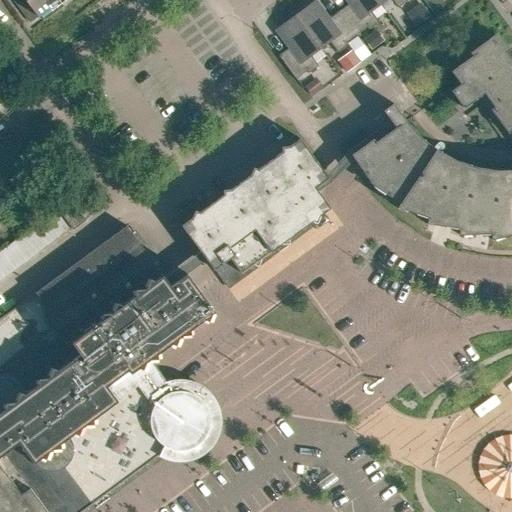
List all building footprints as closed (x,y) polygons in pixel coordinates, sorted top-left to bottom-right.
[(27,4),(24,0),(21,0),(16,4),(20,9),(27,4)] [(24,0),(27,4),(30,8),(34,13),(37,17),(60,0),(24,0)] [(338,12),(356,36),(366,28),(367,30),(377,23),(370,12),(380,5),(376,0),(345,0),(348,4),(338,12)] [(435,13),(445,6),(441,0),(433,0),(428,4),(435,13)] [(329,42),(337,53),(347,45),(346,43),(356,36),(338,12),(328,19),(315,2),(296,16),(319,49),(329,42)] [(416,27),(430,17),(421,3),(406,14),(416,27)] [(23,13),(30,8),(27,4),(20,9),(23,13)] [(27,18),(34,13),(30,8),(23,13),(27,18)] [(37,17),(34,13),(27,18),(30,23),(37,17)] [(319,49),(296,16),(276,31),(288,48),(278,56),(295,80),(306,72),(307,74),(318,66),(310,56),(319,49)] [(363,40),(371,51),(381,44),(373,33),(363,40)] [(432,156),(415,142),(400,126),(406,121),(393,104),(383,111),(395,128),(373,144),(361,128),(342,141),(354,158),(376,183),(401,203),(429,218),(429,219),(430,219),(438,217),(438,216),(453,221),(453,222),(458,228),(460,229),(461,229),(491,234),(511,233),(511,61),(506,53),(503,49),(496,39),(451,72),(460,85),(451,91),(464,109),(480,97),(511,140),(511,177),(495,177),(473,174),(452,167),(432,156)] [(346,74),(360,63),(354,55),(340,66),(346,74)] [(311,97),(323,88),(315,78),(304,87),(311,97)] [(225,286),(330,208),(315,188),(328,178),(300,139),(181,226),(225,286)] [(73,231),(86,221),(72,202),(59,212),(73,231)] [(70,230),(56,211),(45,219),(59,238),(70,230)] [(59,238),(45,219),(34,227),(48,246),(59,238)] [(0,318),(0,511),(82,511),(158,456),(162,457),(165,459),(169,460),(172,461),(175,461),(179,462),(182,462),(186,461),(189,460),(193,459),(197,458),(200,456),(203,454),(206,452),(208,450),(211,446),(214,443),(215,440),(217,437),(218,434),(219,431),(220,427),(220,424),(220,420),(220,417),(220,413),(219,410),(218,408),(217,406),(216,402),(214,399),(213,397),(211,395),(209,392),(206,389),(203,388),(201,386),(197,384),(194,383),(192,382),(189,381),(186,380),(182,380),(179,380),(176,380),(173,380),(170,381),(166,382),(149,360),(215,312),(187,274),(170,286),(126,226),(0,318)] [(48,246),(34,227),(23,235),(37,254),(48,246)] [(37,254),(23,235),(12,243),(26,262),(37,254)] [(26,262),(12,243),(1,251),(15,270),(26,262)] [(15,270),(1,251),(0,252),(0,271),(5,278),(15,270)]
